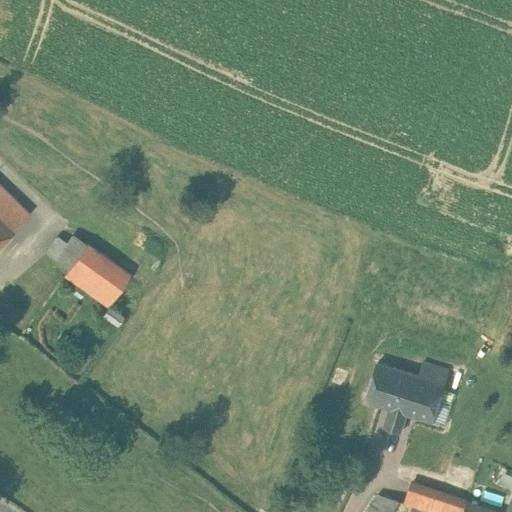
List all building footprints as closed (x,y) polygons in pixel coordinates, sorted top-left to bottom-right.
[(2,188),(0,189),(0,243),(29,214),(2,188)] [(130,275),(74,234),(69,242),(56,259),(67,268),(64,272),(108,305),(130,275)] [(60,235),(47,253),(56,259),(69,242),(60,235)] [(49,269),(36,258),(30,265),(43,276),(49,269)] [(449,370),(424,361),(419,376),(444,384),(449,370)] [(419,376),(378,362),(366,401),(389,409),(383,428),(400,433),(407,414),(432,423),(444,384),(419,376)] [(426,511),(462,511),(466,500),(416,485),(409,507),(414,508),(426,511)] [(377,495),(366,511),(391,511),(398,501),(377,495)] [(502,511),(466,500),(462,511),(502,511)] [(511,511),(511,501),(507,511),(426,511),(414,508),(412,511),(511,511)]
